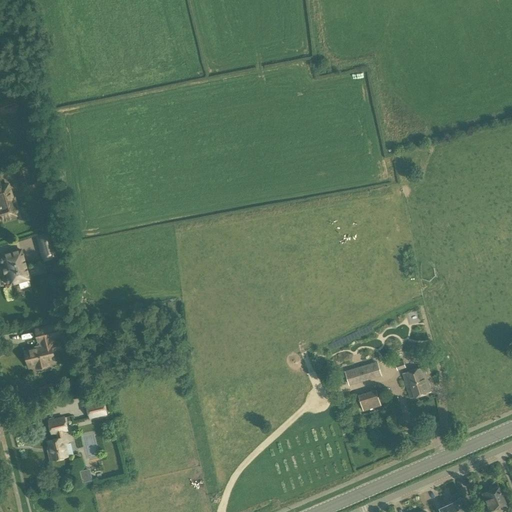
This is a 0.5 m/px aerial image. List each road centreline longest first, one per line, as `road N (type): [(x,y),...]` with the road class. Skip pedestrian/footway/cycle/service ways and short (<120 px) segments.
road 1 (secondary): [(316,511),(511,427)]
road 2 (residential): [(356,511),(511,444)]
